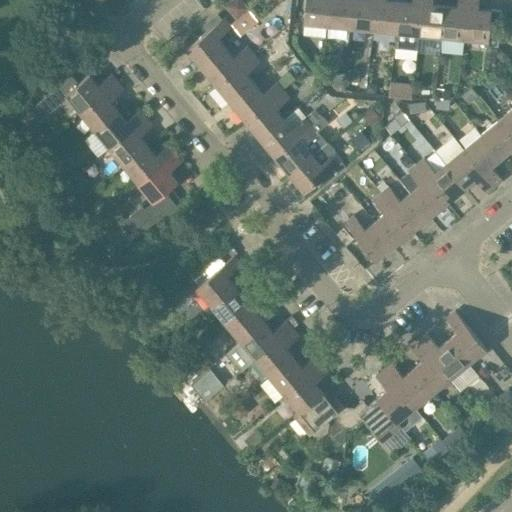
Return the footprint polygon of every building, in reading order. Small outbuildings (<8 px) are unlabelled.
[(233,0),(226,6),(236,19),(249,8),(242,0),(233,0)] [(306,0),(304,21),(328,24),(330,0),(306,0)] [(330,0),(328,24),(350,26),(352,0),(330,0)] [(352,0),(350,26),(373,28),(375,0),(352,0)] [(375,0),(373,28),(396,30),(398,0),(375,0)] [(418,45),(419,33),(422,0),(411,0),(412,1),(401,0),(398,0),(396,30),(395,42),(418,45)] [(422,0),(419,33),(442,35),(445,4),(433,3),(432,0),(422,0)] [(442,35),(464,37),(468,0),(457,0),(457,6),(445,4),(442,35)] [(499,47),(503,10),(478,8),(478,0),(468,0),(464,37),(489,40),(489,46),(499,47)] [(257,20),(249,9),(232,24),(240,34),(257,20)] [(202,66),(226,46),(218,37),(232,25),(225,16),(187,47),(202,66)] [(217,84),(254,52),(247,44),(234,56),(226,46),(202,66),(217,84)] [(231,101),(255,82),(247,72),(261,60),(254,52),(217,84),(231,101)] [(323,58),(314,57),(313,65),(322,66),(323,58)] [(497,71),(498,58),(487,57),(486,69),(497,71)] [(358,82),(359,70),(348,69),(347,81),(358,82)] [(278,80),(284,88),(295,78),(289,71),(278,80)] [(81,111),(119,80),(112,72),(98,83),(90,73),(66,93),(81,111)] [(81,111),(95,129),(119,109),(111,100),(125,88),(119,80),(81,111)] [(231,101),(246,119),(284,88),(277,80),(263,92),(255,82),(231,101)] [(373,83),(368,82),(367,91),(376,92),(376,87),(373,83)] [(413,83),(404,82),(403,95),(411,96),(413,83)] [(436,96),(450,98),(451,88),(437,87),(436,96)] [(290,96),(284,88),(246,119),(260,137),(284,117),(276,108),(290,96)] [(49,93),(32,108),(41,119),(58,105),(49,93)] [(437,97),(436,106),(449,107),(450,98),(437,97)] [(425,100),(409,101),(410,112),(426,110),(425,100)] [(371,106),(362,113),(371,124),(380,117),(371,106)] [(95,129),(110,146),(147,115),(141,107),(127,119),(119,109),(95,129)] [(511,107),(499,118),(511,133),(511,107)] [(307,115),(313,122),(322,115),(316,108),(307,115)] [(110,146),(124,164),(148,144),(140,135),(154,123),(147,115),(110,146)] [(292,127),(284,117),(260,137),(275,154),(313,123),(306,115),(292,127)] [(324,115),(314,124),(319,131),(330,122),(324,115)] [(395,116),(385,125),(391,132),(402,124),(395,116)] [(511,150),(511,133),(499,118),(481,132),(501,156),(510,148),(511,150)] [(290,172),(313,153),(305,143),(319,132),(313,123),(275,154),(290,172)] [(40,131),(29,140),(34,146),(45,137),(40,131)] [(501,156),(481,132),(464,147),(495,185),(503,178),(491,164),(501,156)] [(156,154),(148,144),(124,164),(139,181),(177,151),(170,142),(156,154)] [(487,191),(495,185),(464,147),(445,162),(465,186),(475,177),(487,191)] [(183,159),(177,151),(139,181),(153,199),(154,200),(178,180),(169,170),(183,159)] [(321,162),(313,153),(290,172),(304,190),(342,159),(335,151),(321,162)] [(416,163),(447,200),(465,186),(445,162),(436,170),(424,156),(416,163)] [(56,162),(47,170),(56,181),(65,174),(56,162)] [(430,215),(447,200),(416,163),(408,169),(420,183),(410,191),(430,215)] [(381,191),(412,229),(430,215),(410,191),(400,199),(389,185),(388,186),(382,179),(381,180),(377,174),(371,179),(381,191)] [(82,186),(74,176),(63,186),(71,195),(82,186)] [(394,244),(412,229),(381,191),(373,198),(384,212),(375,220),(394,244)] [(124,220),(133,231),(161,208),(154,200),(153,199),(143,207),(142,205),(124,220)] [(394,244),(375,220),(365,227),(354,214),(345,221),(376,259),(394,244)] [(212,304),(236,284),(228,275),(242,263),(234,254),(196,285),(212,304)] [(224,262),(219,256),(193,278),(198,284),(224,262)] [(226,321),(264,291),(257,282),(244,294),(236,284),(212,304),(226,321)] [(241,340),(265,320),(257,310),(271,299),(264,291),(226,321),(241,340)] [(468,362),(486,347),(455,309),(446,316),(458,330),(448,338),(468,362)] [(273,330),(265,320),(241,340),(225,353),(240,370),(256,357),(293,326),(287,318),(273,330)] [(270,375),(294,356),(286,346),(300,334),(293,326),(256,357),(270,375)] [(468,362),(448,338),(438,346),(427,332),(419,338),(450,377),(468,362)] [(433,391),(450,377),(419,338),(411,345),(422,359),(413,367),(433,391)] [(275,401),(285,393),(323,362),(316,354),(302,365),(294,356),(270,375),(260,383),(275,401)] [(392,361),(384,367),(415,406),(433,391),(413,367),(403,375),(392,361)] [(285,393),(298,409),(299,411),(323,391),(315,381),(329,370),(323,362),(285,393)] [(387,388),(378,396),(397,420),(398,419),(415,406),(384,367),(376,374),(387,388)] [(511,395),(511,388),(509,386),(499,394),(505,401),(511,395)] [(331,401),(323,391),(299,411),(298,409),(294,413),(310,432),(333,414),(343,426),(348,426),(349,406),(344,405),(336,396),(331,401)] [(401,423),(398,419),(397,420),(378,396),(368,404),(363,398),(354,406),(349,406),(348,426),(351,427),(364,417),(382,439),(401,423)] [(486,400),(476,408),(485,418),(495,410),(486,400)] [(470,420),(474,426),(483,418),(476,410),(470,414),(470,420)] [(458,441),(466,434),(460,427),(452,434),(458,441)] [(449,448),(441,438),(425,451),(433,461),(449,448)] [(410,478),(422,469),(412,456),(400,465),(410,478)] [(388,474),(367,490),(377,503),(398,487),(388,474)]
